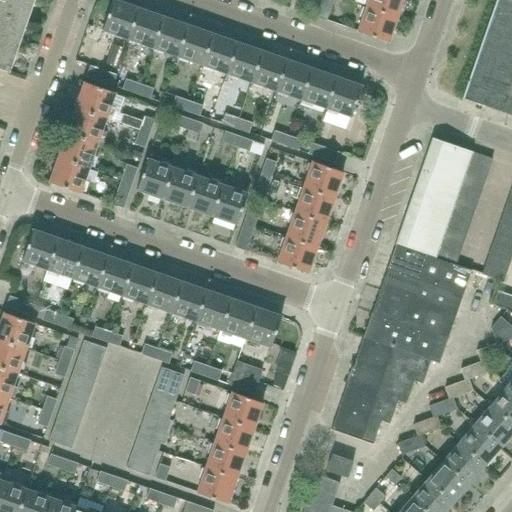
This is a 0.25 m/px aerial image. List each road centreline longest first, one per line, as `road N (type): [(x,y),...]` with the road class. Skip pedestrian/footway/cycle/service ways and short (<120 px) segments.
road 1 (residential): [(332,308),(2,188)]
road 2 (residential): [(332,308),(411,76)]
road 3 (residential): [(411,76),(198,0)]
road 4 (residential): [(261,511),(332,308)]
road 5 (residential): [(69,0),(2,188)]
